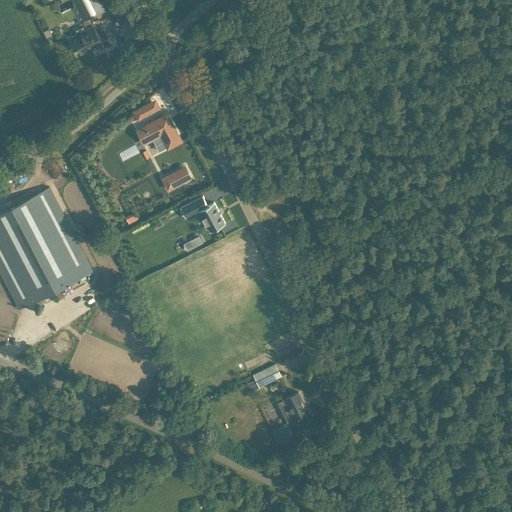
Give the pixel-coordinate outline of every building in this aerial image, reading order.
[(73,0),(84,20),(88,27),(87,27),(89,31),(75,38),(82,52),(103,42),(94,24),(90,17),(106,9),(105,8),(117,2),(116,0),(73,0)] [(52,35),(49,28),(44,30),(47,37),(52,35)] [(73,65),(78,75),(82,74),(77,63),(73,65)] [(138,118),(151,111),(147,104),(134,110),(136,113),(133,114),(134,115),(131,117),(133,121),(138,118)] [(137,129),(143,139),(151,135),(153,138),(161,134),(168,147),(182,140),(171,119),(166,121),(163,115),(137,129)] [(168,188),(186,179),(181,168),(163,177),(168,188)] [(13,205),(56,289),(93,270),(49,186),(13,205)] [(210,231),(225,223),(213,202),(207,205),(202,195),(180,207),(185,217),(199,210),(210,231)] [(56,289),(13,205),(0,211),(0,269),(20,307),(56,289)] [(138,218),(135,213),(127,217),(130,222),(138,218)] [(259,386),(282,375),(276,363),(253,374),(259,386)] [(278,401),(288,422),(309,412),(299,391),(278,401)] [(279,443),(287,439),(282,430),(274,434),(279,443)]
